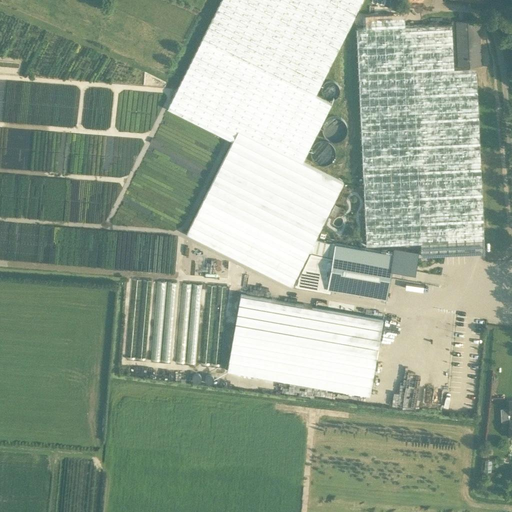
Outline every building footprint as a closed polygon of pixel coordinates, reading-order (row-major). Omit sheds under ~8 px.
[(221,0),(175,93),(168,108),(227,138),(232,140),(223,159),(187,233),(286,283),(291,286),(292,285),(309,251),(322,254),(333,256),(327,287),(386,298),(392,267),(414,270),(417,252),(392,247),(381,248),(380,251),(326,241),(315,239),(338,193),(343,182),(302,162),(303,161),(331,104),(315,96),(345,36),(362,0),(221,0)] [(455,20),(457,66),(481,66),(479,20),(455,20)] [(451,24),(356,28),(367,245),(420,243),(421,255),(484,252),(476,74),(454,75),(451,24)] [(345,137),(343,116),(324,117),(326,138),(345,137)] [(171,361),(175,281),(156,280),(151,360),(171,361)] [(420,283),(419,288),(437,292),(438,287),(420,283)] [(206,284),(203,345),(213,346),(215,284),(206,284)] [(227,370),(370,395),(383,319),(241,294),(227,370)]
